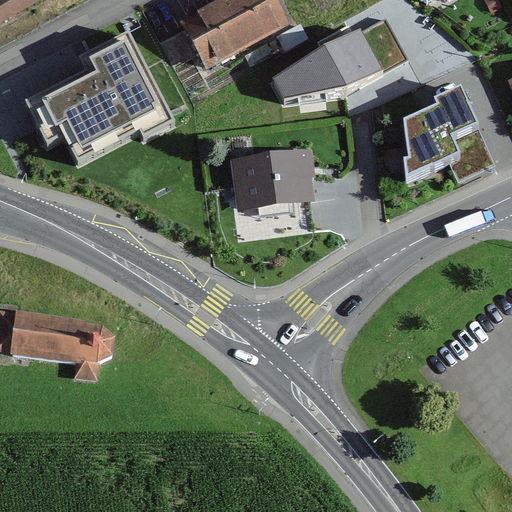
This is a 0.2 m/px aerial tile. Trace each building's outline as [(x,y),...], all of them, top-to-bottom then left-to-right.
[(0,0),(0,26),(44,0),(0,0)] [(260,0),(221,0),(171,27),(197,75),(278,31),(260,0)] [(363,22),(301,54),(324,98),(386,65),(363,22)] [(78,67),(85,80),(25,111),(47,154),(64,145),(78,171),(140,139),(144,146),(176,130),(129,40),(78,67)] [(511,80),(499,87),(511,115),(511,80)] [(439,115),(407,129),(409,184),(459,163),(451,144),(477,133),(461,96),(436,107),(439,115)] [(302,158),(226,167),(231,212),(307,203),(302,158)] [(15,318),(0,316),(0,356),(4,357),(10,358),(10,361),(76,369),(74,382),(97,385),(99,369),(113,363),(115,343),(103,331),(86,329),(86,325),(16,316),(15,318)]
